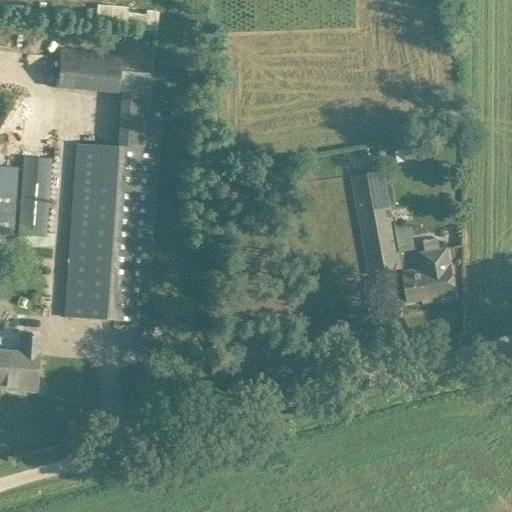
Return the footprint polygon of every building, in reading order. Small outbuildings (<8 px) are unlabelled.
[(98,28),(156,31),(157,9),(99,6),(98,28)] [(61,47),(58,88),(118,93),(121,52),(61,47)] [(78,145),(65,318),(145,324),(146,304),(158,150),(161,99),(149,98),(121,95),(117,148),(98,146),(78,145)] [(22,159),(17,237),(45,238),(51,160),(22,159)] [(0,235),(13,236),(17,168),(0,166),(0,235)] [(383,171),(352,177),(370,275),(401,270),(383,171)] [(402,273),(404,284),(408,304),(434,299),(435,302),(458,298),(452,266),(450,266),(447,249),(421,254),(424,269),(402,273)] [(0,352),(0,389),(35,392),(38,355),(39,336),(23,335),(22,354),(0,352)]
